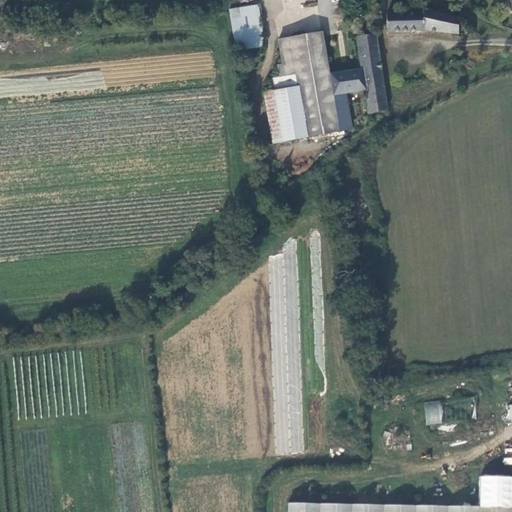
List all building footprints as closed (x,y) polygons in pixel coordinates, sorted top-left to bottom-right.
[(406,2),(406,14),(387,14),(387,31),(425,30),(458,34),(457,18),(424,8),(419,2),(406,2)] [(236,51),(238,51),(265,46),(258,5),(229,10),(236,51)] [(352,129),(346,93),(334,95),(331,74),(329,74),(322,32),(278,40),(283,64),(278,66),(280,78),(272,79),(274,91),(264,93),(273,143),(352,129)] [(365,91),(384,88),(376,36),(371,37),(369,36),(357,37),(362,69),(365,90),(365,91)] [(458,66),(459,65),(458,63),(458,62),(457,60),(456,60),(455,59),(453,59),(450,61),(450,62),(449,63),(449,65),(450,66),(451,67),(452,68),(453,69),(455,69),(456,68),(457,67),(458,66)] [(365,90),(362,69),(331,74),(334,95),(346,93),(365,90)] [(387,110),(384,88),(365,91),(368,113),(387,110)] [(423,403),(427,425),(444,422),(439,400),(423,403)] [(287,511),(511,511),(511,477),(480,477),(480,507),(288,504),(287,511)]
